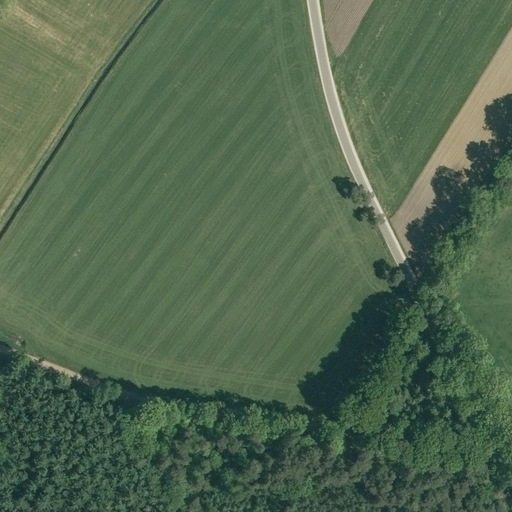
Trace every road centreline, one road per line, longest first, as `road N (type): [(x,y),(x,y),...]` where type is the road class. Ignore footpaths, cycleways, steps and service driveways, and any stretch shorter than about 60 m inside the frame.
road 1 (tertiary): [(511,488),(350,153),(314,0)]
road 2 (track): [(482,430),(211,407),(108,390),(0,351)]
